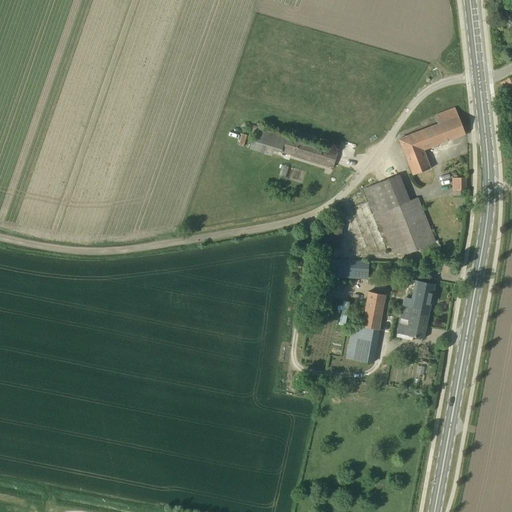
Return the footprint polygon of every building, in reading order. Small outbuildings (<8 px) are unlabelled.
[(509,99),(511,98),(511,76),(511,75),(500,80),(509,99)] [(399,139),(411,171),(412,175),(430,168),(423,149),(465,134),(454,107),(435,115),(438,124),(399,139)] [(278,133),(273,149),(333,168),(338,152),(278,133)] [(399,175),(376,183),(363,189),(388,252),(408,253),(420,248),(424,260),(440,254),(417,197),(409,200),(399,175)] [(466,190),(466,177),(457,177),(457,175),(454,175),(454,177),(452,177),(453,196),(460,195),(463,195),(463,190),(466,190)] [(340,247),(341,224),(326,223),(325,253),(332,254),(332,247),(340,247)] [(329,276),(367,277),(368,260),(330,258),(329,276)] [(412,307),(412,312),(428,315),(435,284),(418,281),(412,307)] [(362,326),(364,326),(379,329),(385,295),(368,291),(362,326)] [(343,300),(338,324),(344,325),(349,301),(343,300)] [(412,307),(403,305),(400,318),(410,320),(406,335),(423,338),(427,321),(428,315),(412,312),(412,307)] [(377,339),(379,329),(364,326),(362,336),(377,339)]
